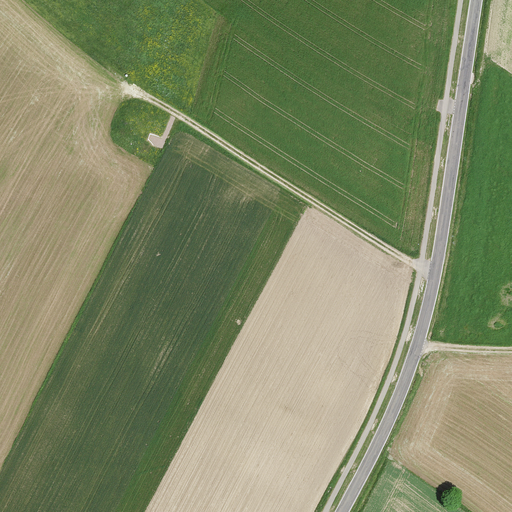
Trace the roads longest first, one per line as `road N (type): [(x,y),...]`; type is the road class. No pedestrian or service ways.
road 1 (tertiary): [(344,511),(380,445),(437,273),(477,0)]
road 2 (track): [(127,87),(407,263),(437,273)]
